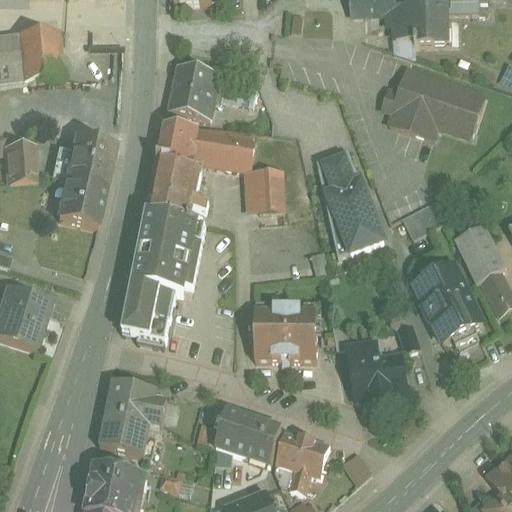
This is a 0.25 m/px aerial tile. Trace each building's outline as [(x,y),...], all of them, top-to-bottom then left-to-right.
[(213,11),(212,0),(174,0),(175,12),(213,11)] [(442,34),(442,13),(396,14),(396,0),(353,1),(353,20),(388,20),(389,34),(395,33),(396,46),(414,46),(414,53),(418,53),(418,51),(435,51),(435,35),(442,34)] [(479,0),(450,0),(450,13),(446,13),(446,21),(480,20),(479,0)] [(56,38),(0,45),(0,93),(63,85),(56,38)] [(511,72),(510,71),(500,88),(511,94),(511,72)] [(221,81),(179,73),(169,119),(211,127),(215,112),(220,84),(221,81)] [(486,104),(408,78),(401,101),(390,98),(384,116),(395,120),(390,133),(435,147),(438,135),(472,146),(486,104)] [(258,92),(243,89),(220,84),(215,112),(222,113),(225,98),(240,101),(238,110),(254,113),(258,92)] [(258,141),(166,134),(148,221),(193,229),(195,217),(208,220),(210,208),(198,206),(203,179),(196,178),(197,169),(245,180),(253,180),(258,141)] [(299,143),(271,142),(270,158),(298,159),(299,143)] [(115,152),(76,144),(66,187),(106,195),(115,152)] [(34,154),(6,156),(8,193),(36,191),(34,154)] [(349,157),(318,170),(339,267),(349,260),(350,265),(390,251),(365,184),(359,186),(349,157)] [(253,180),(245,180),(247,221),(287,219),(285,178),(253,180)] [(106,195),(66,187),(58,227),(97,235),(106,195)] [(435,209),(404,225),(414,246),(446,230),(435,209)] [(193,229),(148,221),(134,292),(177,302),(186,304),(188,294),(195,295),(206,231),(193,229)] [(486,232),(456,247),(477,291),(502,278),(508,275),(486,232)] [(13,263),(0,259),(0,272),(9,275),(13,263)] [(484,332),(456,275),(447,279),(443,272),(422,282),(425,290),(416,294),(427,316),(425,318),(431,331),(434,329),(445,352),(454,347),(457,354),(479,344),(475,337),(484,332)] [(500,323),(511,316),(511,296),(502,278),(477,291),(478,292),(482,289),(500,323)] [(177,302),(134,292),(123,341),(139,344),(140,350),(166,356),(177,302)] [(50,310),(8,297),(0,323),(0,347),(35,358),(50,310)] [(277,318),(257,318),(256,369),(319,369),(319,317),(299,317),(299,315),(277,315),(277,318)] [(347,331),(333,333),(337,358),(351,355),(347,331)] [(415,333),(400,337),(407,360),(421,355),(415,333)] [(382,365),(380,355),(350,359),(357,408),(410,400),(404,362),(382,365)] [(159,398),(114,389),(101,454),(152,465),(156,447),(150,446),(152,434),(163,436),(169,409),(157,407),(159,398)] [(283,436),(227,418),(222,435),(217,454),(215,472),(233,473),(235,461),(272,473),(283,436)] [(222,435),(203,430),(197,449),(217,454),(222,435)] [(331,452),(286,439),(277,471),(300,478),(311,482),(322,485),(331,452)] [(362,458),(346,469),(359,490),(375,480),(362,458)] [(511,511),(511,464),(487,484),(503,504),(492,511),(511,511)] [(141,511),(147,484),(97,474),(89,511),(141,511)] [(311,482),(300,478),(294,498),(316,505),(320,491),(310,488),(311,482)] [(182,485),(165,480),(162,494),(179,498),(182,485)] [(271,511),(268,501),(239,511),(271,511)]
